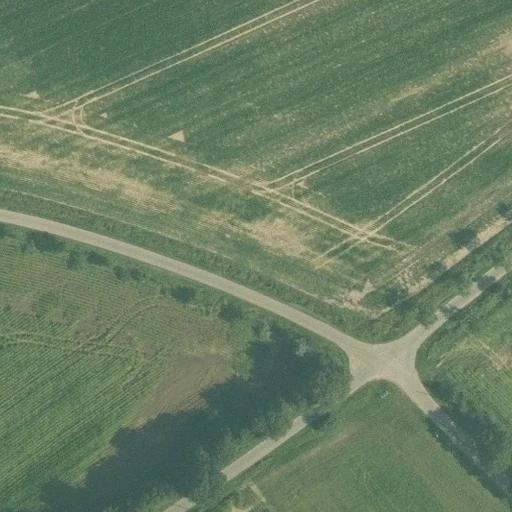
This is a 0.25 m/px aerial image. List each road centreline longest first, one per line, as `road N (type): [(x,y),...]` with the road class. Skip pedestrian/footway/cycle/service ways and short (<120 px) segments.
road 1 (unclassified): [(384,363),(218,282),(0,215)]
road 2 (unclassified): [(384,363),(173,511)]
road 3 (unclassified): [(511,492),(384,363)]
road 4 (unclassified): [(511,259),(384,363)]
